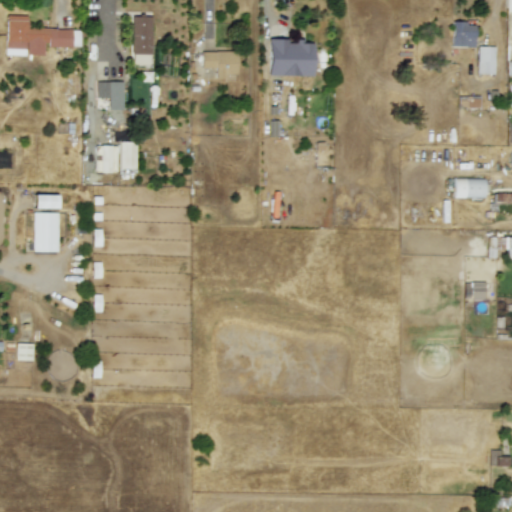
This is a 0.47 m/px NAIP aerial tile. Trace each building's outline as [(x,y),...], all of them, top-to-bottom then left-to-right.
[(78,47),(78,29),(25,28),(25,15),(4,15),(4,55),(43,55),(43,46),(78,47)] [(129,53),(149,54),(150,16),(130,15),(129,53)] [(450,47),(472,47),(473,22),(450,22),(450,47)] [(311,76),(311,43),(285,42),(286,39),(267,39),(267,75),(311,76)] [(493,47),(476,46),(475,74),(492,74),(493,47)] [(235,76),(234,51),(199,52),(200,68),(213,68),(213,77),(235,76)] [(130,64),(148,64),(148,55),(131,54),(130,64)] [(120,109),(120,81),(95,81),(95,98),(106,97),(106,109),(120,109)] [(117,168),(133,169),(134,142),(118,141),(117,168)] [(93,172),(114,172),(114,146),(93,146),(93,172)] [(482,198),(482,178),(452,178),(452,198),(482,198)] [(55,208),(55,194),(32,194),(32,208),(55,208)] [(56,213),(31,212),(31,251),(55,251),(56,213)] [(511,258),(511,237),(487,237),(486,248),(506,248),(506,258),(511,258)] [(483,282),(462,281),(462,298),(482,299),(483,282)] [(30,344),(14,343),(14,360),(30,360),(30,344)] [(506,466),(507,456),(497,455),(498,450),(487,450),(487,465),(506,466)]
